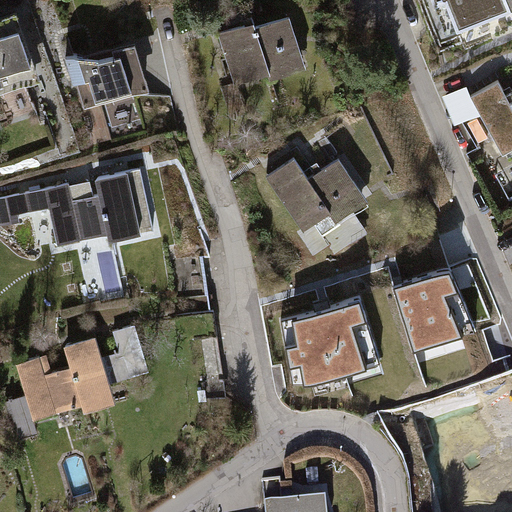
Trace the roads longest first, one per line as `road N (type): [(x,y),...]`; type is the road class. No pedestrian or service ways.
road 1 (residential): [(278,441),(171,26)]
road 2 (residential): [(511,310),(376,0)]
road 3 (residential): [(396,511),(379,452),(343,429),(308,426),(278,441)]
road 4 (residential): [(278,441),(170,511)]
